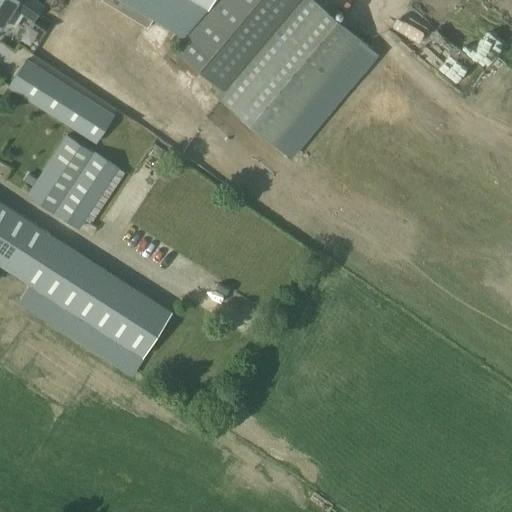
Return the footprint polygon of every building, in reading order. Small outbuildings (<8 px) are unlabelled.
[(23,14),(34,21),(45,6),(36,0),(0,0),(0,27),(1,28),(6,20),(15,27),(23,14)] [(216,97),(288,160),(377,54),(314,0),(217,0),(176,50),(222,91),(216,97)] [(436,32),(487,63),(511,23),(474,0),(473,0),(464,15),(451,7),(436,32)] [(95,144),(114,115),(27,59),(8,88),(95,144)] [(79,229),(118,167),(95,151),(94,152),(66,134),(26,195),(53,213),(54,212),(79,229)] [(0,201),(0,264),(30,284),(141,356),(170,312),(0,201)]
